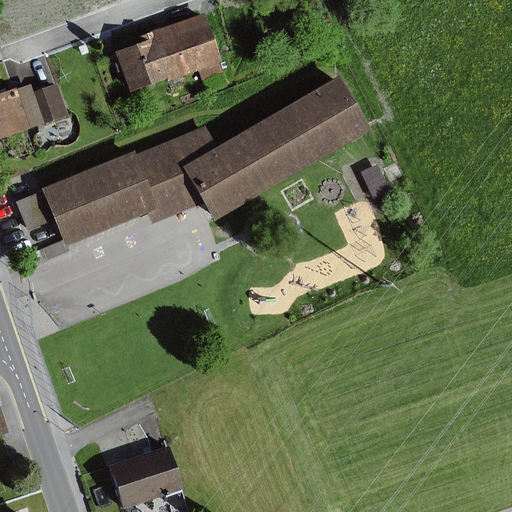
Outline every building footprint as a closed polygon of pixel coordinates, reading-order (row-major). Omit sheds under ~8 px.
[(139,44),(115,52),(129,93),(221,62),(204,15),(137,38),(139,44)] [(212,149),(204,127),(134,155),(133,151),(39,189),(40,192),(52,221),(63,247),(146,213),(151,225),(202,204),(212,222),(369,131),(337,76),(212,149)] [(31,83),(16,89),(30,129),(45,124),(34,92),(31,83)] [(34,92),(45,124),(67,116),(57,84),(34,92)] [(16,89),(0,94),(0,139),(30,129),(16,89)] [(397,164),(385,169),(391,182),(403,176),(397,164)] [(52,221),(40,192),(15,202),(26,231),(52,221)] [(165,447),(108,467),(122,509),(180,489),(165,447)]
